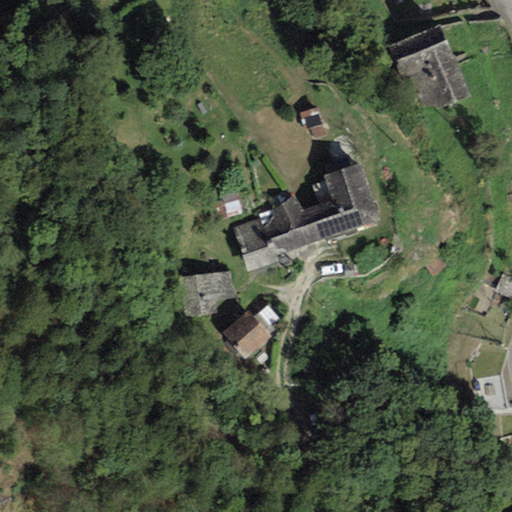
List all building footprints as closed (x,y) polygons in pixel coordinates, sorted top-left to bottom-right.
[(470,96),(439,25),(385,48),(416,119),(470,96)] [(318,109),(300,114),(305,130),(312,128),(314,137),(324,134),(318,109)] [(305,211),(316,242),(378,220),(358,164),(325,176),(333,201),(305,211)] [(236,186),(220,191),(223,201),(228,218),(243,214),(236,186)] [(259,219),(272,257),(316,242),(305,211),(295,195),(272,211),(258,215),(259,219)] [(228,218),(223,201),(207,206),(212,223),(228,218)] [(259,219),(233,228),(248,272),(274,264),(272,257),(259,219)] [(182,278),(186,317),(215,314),(214,301),(234,299),(231,273),(182,278)] [(271,338),(248,311),(223,333),(246,360),(271,338)]
